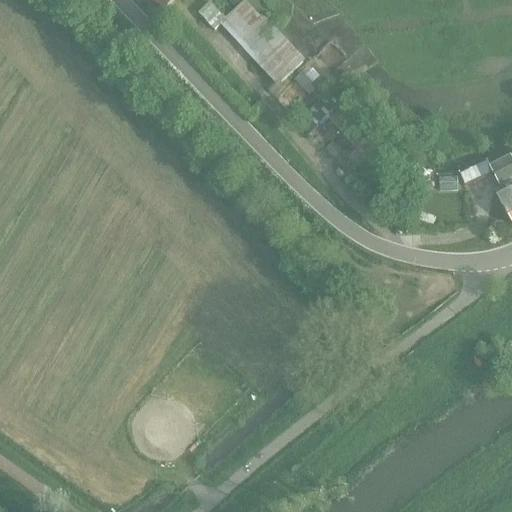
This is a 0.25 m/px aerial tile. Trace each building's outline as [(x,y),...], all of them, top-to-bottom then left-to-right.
[(148,0),(154,5),(150,8),(158,17),(176,0),(148,0)] [(241,0),(229,0),(228,2),(235,9),(243,2),(241,0)] [(209,4),(198,15),(215,32),(226,20),(209,4)] [(303,64),(270,30),(269,29),(248,50),(282,85),(303,64)] [(383,148),(331,95),(298,125),(311,139),(329,122),(369,162),(383,148)] [(511,157),(491,169),(500,186),(511,180),(511,157)] [(480,167),(461,177),(466,187),(485,178),(480,167)] [(498,199),(511,221),(511,222),(511,186),(504,190),(506,195),(498,199)]
